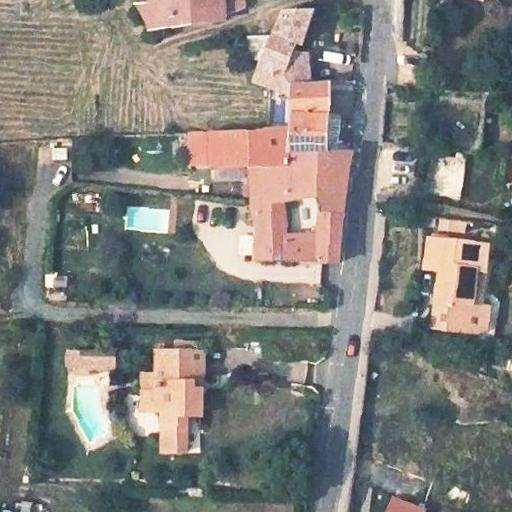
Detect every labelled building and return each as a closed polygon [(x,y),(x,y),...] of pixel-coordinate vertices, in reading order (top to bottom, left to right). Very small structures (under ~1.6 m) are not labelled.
[(147,0),(148,2),(136,4),(148,27),(224,18),(224,14),(223,0),(147,0)] [(223,0),(224,14),(243,6),(243,0),(223,0)] [(316,10),(282,10),(275,31),(273,36),(263,59),(253,81),(272,88),(273,85),(289,84),(310,83),(309,59),(290,60),(299,41),(306,36),(316,10)] [(250,36),(249,58),(263,59),(273,36),(250,36)] [(289,84),(290,111),(325,113),(325,82),(310,83),(289,84)] [(334,82),(325,82),(325,113),(334,117),(334,82)] [(292,127),(290,148),(324,150),(325,113),(290,111),(289,128),(292,127)] [(334,117),(325,113),(324,150),(333,150),(333,145),(338,145),(338,119),(334,117)] [(209,150),(209,165),(249,165),(289,165),(290,148),(292,127),(289,128),(264,128),(256,129),(232,131),(208,132),(209,150)] [(195,132),(195,149),(209,150),(208,132),(195,132)] [(252,201),(252,203),(282,200),(316,196),(317,186),(343,186),(347,181),(352,151),(349,151),(333,150),(324,150),(290,148),(289,165),(249,165),(252,201)] [(457,155),(431,152),(429,172),(455,175),(457,155)] [(321,206),(320,210),(342,211),(343,186),(317,186),(316,196),(321,206)] [(255,228),(255,241),(266,241),(266,234),(285,234),(282,200),(252,203),(253,215),(255,225),(255,228)] [(126,205),(124,228),(165,232),(167,209),(126,205)] [(255,241),(254,258),(337,261),(340,230),(342,219),(342,211),(320,210),(318,235),(285,234),(266,234),(266,241),(255,241)] [(246,222),(248,224),(255,225),(253,215),(249,216),(246,217),(245,220),(245,221),(246,222)] [(465,234),(466,222),(438,219),(437,231),(465,234)] [(439,267),(432,325),(468,330),(471,304),(480,305),(487,245),(447,241),(430,238),(428,238),(424,265),(439,267)] [(471,304),(468,330),(477,332),(480,305),(471,304)] [(176,339),(176,351),(198,351),(199,340),(176,339)] [(176,351),(156,350),(156,373),(141,373),(140,392),(147,392),(148,402),(155,411),(162,411),(160,451),(183,453),(184,424),(185,414),(200,415),(202,351),(198,351),(176,351)] [(113,351),(67,351),(67,366),(113,366),(113,351)] [(140,392),(141,410),(155,411),(148,402),(147,392),(140,392)] [(185,414),(184,424),(200,424),(200,415),(185,414)]
